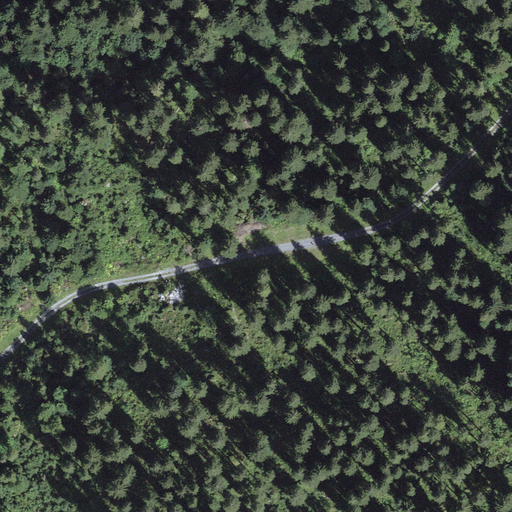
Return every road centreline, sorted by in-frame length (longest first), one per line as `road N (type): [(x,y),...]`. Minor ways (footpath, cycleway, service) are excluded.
road 1 (track): [(0,362),(68,299),(94,288),(386,224),(484,144),(511,105)]
road 2 (track): [(141,0),(209,21),(268,55),(305,61),(331,51),(347,0)]
